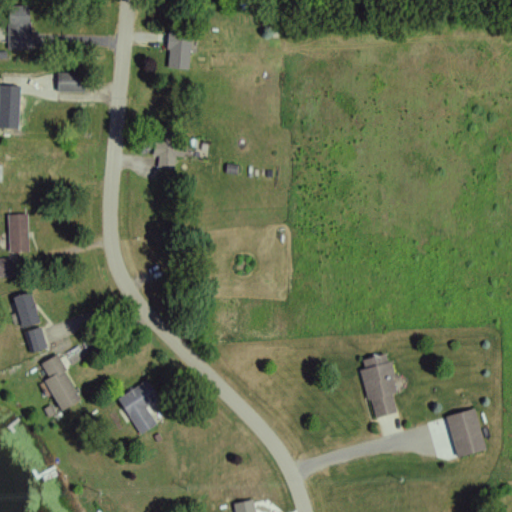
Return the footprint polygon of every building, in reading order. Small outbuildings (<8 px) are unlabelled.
[(26,6),(4,6),(5,51),(28,50),(26,6)] [(187,70),(188,39),(166,38),(165,69),(187,70)] [(54,72),(54,91),(83,92),(84,73),(54,72)] [(0,111),(0,127),(16,128),(16,85),(0,85),(0,111)] [(150,155),(156,156),(155,166),(172,168),(174,156),(180,157),(182,138),(153,134),(150,155)] [(24,213),(5,214),(6,252),(25,251),(24,213)] [(17,326),(35,323),(28,292),(10,295),(17,326)] [(27,351),(44,348),(40,326),(23,329),(27,351)] [(359,369),(370,418),(394,412),(390,393),(395,392),(385,353),(360,358),(362,368),(359,369)] [(38,363),(46,377),(40,380),(58,410),(78,399),(53,354),(38,363)] [(143,404),(154,398),(145,381),(116,396),(136,435),(154,425),(143,404)] [(444,415),(452,456),(482,450),(474,408),(444,415)] [(253,511),(252,499),(231,503),(232,511),(253,511)]
